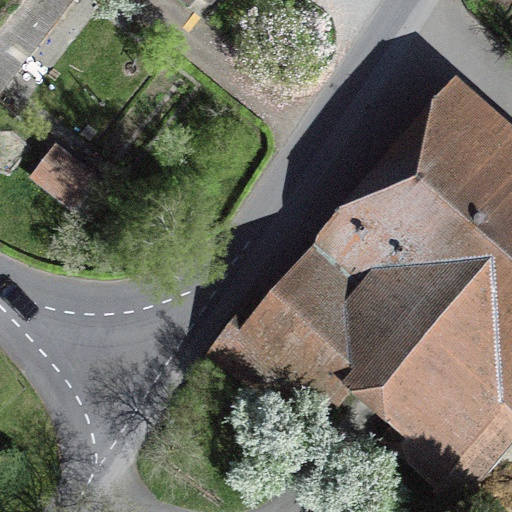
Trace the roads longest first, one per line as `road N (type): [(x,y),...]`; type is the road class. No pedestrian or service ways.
road 1 (unclassified): [(109,442),(413,0)]
road 2 (unclassified): [(109,442),(0,317)]
